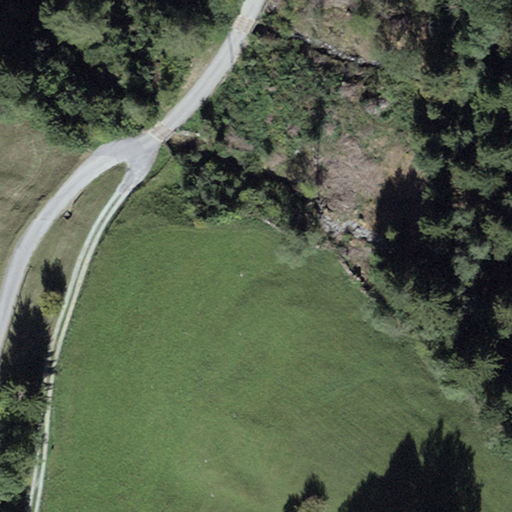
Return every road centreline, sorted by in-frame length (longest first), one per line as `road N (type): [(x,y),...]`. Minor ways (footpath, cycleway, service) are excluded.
road 1 (unclassified): [(260,0),(205,90),(169,128),(99,166),(35,234),(0,338)]
road 2 (track): [(144,146),(143,167),(100,230),(54,359),(34,511)]
